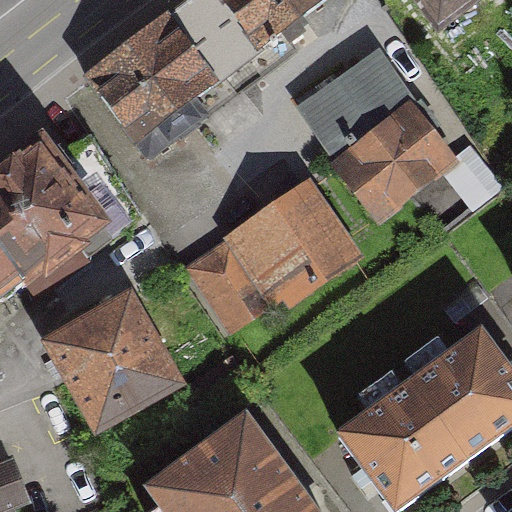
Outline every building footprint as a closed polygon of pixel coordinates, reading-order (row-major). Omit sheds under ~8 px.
[(225,0),(264,55),(344,0),(225,0)] [(424,0),(450,36),(501,0),(424,0)] [(183,18),(94,78),(144,150),(232,89),(183,18)] [(388,52),(303,110),(387,233),(472,176),(388,52)] [(0,380),(14,374),(0,349),(0,311),(45,282),(56,294),(137,238),(63,136),(0,177),(0,380)] [(317,184),(189,268),(237,341),(365,256),(317,184)] [(152,292),(55,340),(105,440),(202,392),(152,292)] [(511,339),(502,326),(355,430),(413,511),(414,511),(511,443),(511,339)] [(338,511),(273,415),(162,489),(177,511),(338,511)] [(1,446),(0,446),(0,511),(31,511),(45,507),(27,459),(9,466),(1,446)]
